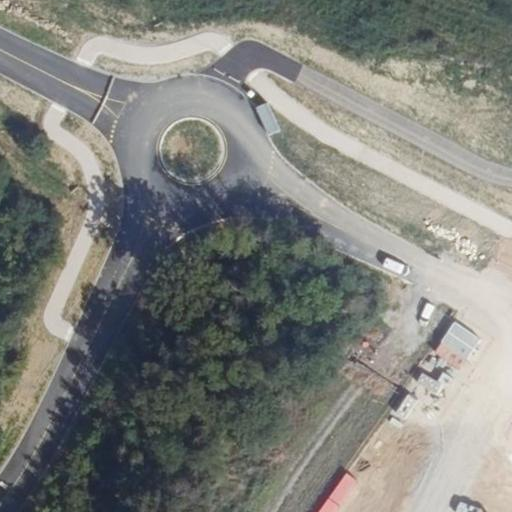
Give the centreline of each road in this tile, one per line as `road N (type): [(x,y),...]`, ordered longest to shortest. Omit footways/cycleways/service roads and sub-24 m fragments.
road 1 (unclassified): [(191,210),(238,189),(252,157),(245,122),(220,97),(186,90),(146,111),(132,149),(142,184)]
road 2 (unclassified): [(0,509),(129,264)]
